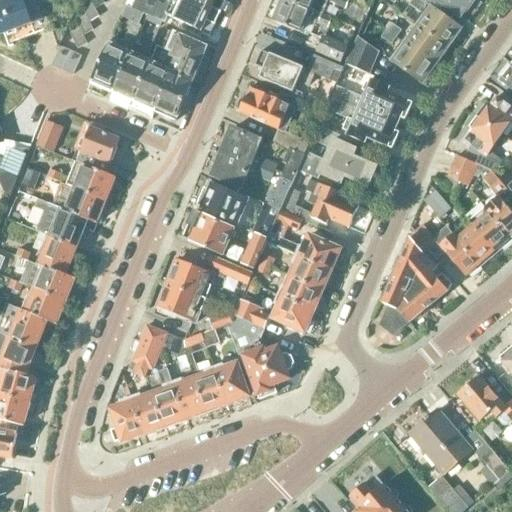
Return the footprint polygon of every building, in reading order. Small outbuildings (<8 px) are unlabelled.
[(0,34),(31,21),(22,0),(2,0),(3,2),(0,3),(0,34)] [(84,0),(79,3),(84,11),(89,21),(90,21),(100,16),(96,7),(95,8),(90,0),(84,0)] [(221,14),(222,12),(195,0),(174,0),(173,3),(166,0),(128,0),(126,5),(165,22),(168,16),(202,31),(202,30),(210,34),(220,14),(221,14)] [(195,0),(222,12),(223,10),(222,9),(226,0),(195,0)] [(329,28),(333,18),(286,0),(283,0),(275,22),(301,33),(302,30),(308,18),(316,22),(319,23),(318,24),(329,28)] [(286,0),(333,18),(333,17),(323,13),(328,1),(338,5),(340,0),(286,0)] [(417,24),(450,47),(459,36),(458,29),(460,27),(431,5),(422,0),(412,0),(410,4),(424,15),(417,24)] [(480,0),(436,0),(461,18),(462,16),(469,22),(479,9),(478,9),(483,2),(480,0)] [(89,21),(84,11),(74,16),(78,24),(84,34),(94,29),(90,21),(89,21)] [(130,51),(131,51),(143,26),(134,22),(129,34),(128,33),(124,40),(113,35),(91,82),(102,87),(104,85),(114,89),(130,51)] [(392,23),(387,29),(398,36),(402,30),(392,23)] [(84,34),(78,24),(68,29),(78,49),(88,43),(84,34)] [(405,41),(434,62),(437,59),(442,59),(450,47),(417,24),(405,41)] [(398,36),(387,29),(382,36),(392,44),(398,36)] [(180,67),(178,72),(177,75),(193,82),(207,47),(171,31),(163,49),(173,53),(172,56),(173,57),(172,60),(173,64),(180,67)] [(342,61),(348,48),(324,37),(317,50),(342,61)] [(359,37),(347,65),(366,73),(369,74),(380,51),(359,37)] [(431,66),(434,62),(405,41),(391,60),(420,82),(425,82),(433,71),(431,66)] [(54,65),(64,70),(72,51),(62,46),(54,65)] [(72,51),(64,70),(73,74),(82,55),(72,51)] [(130,51),(114,89),(124,93),(123,96),(133,101),(151,60),(131,51),(130,51)] [(308,70),(307,69),(307,67),(273,53),(273,54),(264,51),(258,65),(267,69),(262,78),(296,93),(301,83),(311,87),(316,74),(331,81),(331,80),(337,83),(344,68),(315,55),(308,70)] [(172,69),(151,60),(133,101),(144,106),(146,102),(156,107),(172,69)] [(511,89),(511,68),(502,81),(511,89)] [(177,120),(193,82),(177,75),(178,72),(172,69),(156,107),(166,111),(165,114),(177,120)] [(359,107),(400,125),(403,119),(407,121),(415,103),(390,92),(392,87),(372,78),(364,97),(336,85),(332,95),(348,102),(359,107)] [(274,141),(290,148),(305,154),(310,142),(286,132),(300,100),(281,92),(278,98),(250,87),(246,98),(244,97),(240,99),(238,104),(239,108),(241,109),(239,112),(278,128),(275,136),(274,141)] [(475,113),(503,134),(511,122),(511,107),(497,97),(492,105),(488,101),(482,102),(475,113)] [(398,131),(400,125),(359,107),(347,135),(367,144),(369,139),(394,151),(402,133),(398,131)] [(491,152),(503,134),(475,113),(467,124),(467,130),(471,133),(465,141),(472,145),(468,152),(479,157),(477,163),(493,171),(504,161),(491,152)] [(54,142),(60,126),(47,121),(37,146),(54,153),(57,143),(54,142)] [(73,160),(76,162),(106,174),(120,140),(103,133),(104,129),(92,124),(81,150),(77,149),(73,160)] [(307,152),(306,155),(299,170),(319,179),(323,170),(345,179),(348,172),(360,178),(362,178),(364,179),(367,179),(369,178),(371,178),(372,177),(373,176),(374,175),(375,174),(376,173),(376,171),(376,169),(376,167),(375,166),(374,165),(374,164),(373,162),(372,162),(369,160),(356,154),(361,144),(319,125),(312,140),(333,149),(327,161),(307,152)] [(223,152),(293,183),(299,170),(306,155),(305,154),(290,148),(284,163),(287,164),(283,173),(277,170),(279,165),(263,159),(263,158),(255,155),(261,140),(233,129),(223,152)] [(281,210),(282,209),(291,188),(293,183),(223,152),(214,176),(242,188),(248,174),(256,178),(256,176),(272,183),(273,179),(280,182),(276,191),(272,189),(265,204),(281,210)] [(454,166),(474,176),(475,172),(480,174),(481,175),(484,167),(479,164),(459,155),(454,166)] [(51,169),(48,178),(59,182),(64,184),(106,201),(115,178),(106,174),(76,162),(70,177),(62,174),(51,169)] [(474,176),(454,166),(449,177),(444,189),(455,194),(461,182),(469,186),(474,176)] [(484,167),(481,175),(484,179),(499,197),(508,189),(493,172),(484,167)] [(29,168),(22,185),(35,190),(41,173),(29,168)] [(11,195),(18,178),(1,172),(0,174),(0,178),(6,193),(11,195)] [(300,217),(299,219),(325,230),(327,224),(329,225),(331,220),(350,228),(360,206),(341,197),(343,192),(344,193),(345,192),(318,180),(318,182),(319,182),(319,183),(311,180),(306,191),(312,193),(308,202),(316,205),(312,213),(296,206),(302,193),(291,188),(282,209),(300,217)] [(248,200),(237,196),(239,193),(214,182),(212,188),(205,185),(197,205),(233,220),(239,222),(248,200)] [(55,206),(61,209),(66,210),(65,212),(88,221),(97,224),(106,201),(64,184),(55,206)] [(436,190),(425,200),(441,219),(452,209),(436,190)] [(486,209),(511,240),(511,212),(499,197),(486,208),(487,209),(486,209)] [(271,235),(281,210),(265,204),(253,233),(257,235),(257,234),(268,238),(267,239),(269,239),(271,235)] [(504,249),(511,241),(511,240),(486,209),(487,209),(486,208),(470,222),(495,253),(502,247),(504,249)] [(66,210),(61,209),(49,237),(76,248),(88,221),(65,212),(66,210)] [(295,229),(299,219),(300,217),(282,209),(281,210),(271,235),(282,239),(288,226),(295,229)] [(196,210),(185,236),(225,253),(236,227),(196,210)] [(490,257),(495,253),(470,222),(454,235),(481,268),(492,259),(490,257)] [(423,226),(414,233),(429,251),(438,242),(423,226)] [(38,265),(43,268),(44,266),(65,275),(76,248),(49,237),(40,233),(34,248),(44,252),(38,265)] [(383,303),(389,306),(398,310),(414,289),(428,259),(433,255),(429,251),(414,233),(383,303)] [(255,268),(267,239),(268,238),(257,234),(257,235),(244,264),(255,268)] [(481,268),(454,235),(441,246),(467,277),(470,274),(472,276),(481,268)] [(295,253),(332,269),(342,247),(325,240),(324,243),(308,236),(302,248),(298,246),(295,253)] [(238,259),(243,247),(231,242),(226,255),(238,259)] [(27,261),(30,253),(19,249),(16,257),(27,261)] [(332,269),(295,253),(290,264),(295,266),(291,276),(323,290),(332,269)] [(262,264),(272,268),(276,259),(266,255),(262,264)] [(441,264),(433,255),(428,259),(414,289),(398,310),(389,306),(378,326),(381,330),(390,340),(414,320),(419,320),(424,315),(425,311),(449,290),(453,285),(444,275),(438,277),(433,272),(438,268),(438,267),(441,264)] [(249,285),(251,280),(254,273),(213,256),(209,267),(249,285)] [(169,282),(207,298),(212,284),(217,273),(179,258),(169,282)] [(272,268),(262,264),(259,271),(269,276),(272,268)] [(75,279),(65,275),(44,266),(43,268),(34,290),(66,303),(75,279)] [(323,290),(291,276),(285,288),(281,287),(276,297),(313,313),(323,290)] [(23,285),(12,280),(9,288),(20,292),(23,285)] [(202,311),(207,298),(169,282),(159,307),(197,322),(202,311)] [(247,291),(259,296),(261,291),(249,285),(247,291)] [(25,313),(47,322),(57,326),(66,303),(34,290),(26,312),(25,313)] [(232,296),(228,307),(236,311),(241,300),(232,296)] [(303,335),(313,313),(276,297),(274,303),(278,305),(272,317),(288,324),(287,328),(303,335)] [(236,315),(253,322),(264,327),(269,317),(264,314),(266,309),(241,299),(241,300),(236,311),(235,314),(236,315)] [(25,313),(26,312),(21,310),(16,322),(9,319),(3,334),(10,337),(37,349),(47,322),(25,313)] [(233,323),(233,322),(229,313),(210,319),(214,330),(216,329),(228,325),(233,323)] [(261,340),(264,327),(253,322),(236,315),(233,322),(233,323),(228,325),(234,340),(237,339),(258,396),(270,391),(269,388),(291,379),(288,371),(293,369),(295,363),(293,356),(286,353),(281,355),(279,349),(266,354),(265,350),(254,354),(247,336),(261,340)] [(129,372),(145,378),(149,368),(154,369),(161,352),(178,359),(187,355),(187,350),(185,340),(185,339),(148,324),(129,372)] [(221,343),(216,329),(214,330),(203,334),(206,343),(208,348),(221,343)] [(37,349),(10,337),(3,334),(0,333),(0,370),(4,371),(26,376),(37,349)] [(185,340),(187,350),(206,343),(203,334),(185,340)] [(511,348),(501,358),(504,361),(503,362),(511,372),(511,348)] [(208,375),(195,380),(206,411),(227,404),(214,368),(213,362),(204,365),(206,371),(208,375)] [(214,368),(227,404),(248,396),(237,365),(224,369),(223,365),(214,368)] [(0,382),(0,395),(30,403),(36,379),(26,376),(4,371),(1,383),(0,382)] [(482,421),(493,412),(504,425),(509,425),(511,422),(511,400),(505,406),(481,377),(459,395),(482,421)] [(206,411),(195,380),(184,384),(183,379),(173,383),(186,419),(206,411)] [(186,419),(173,383),(164,386),(166,390),(153,395),(165,427),(186,419)] [(30,403),(0,395),(0,420),(23,427),(30,403)] [(165,427),(153,395),(142,399),(140,395),(131,398),(144,434),(165,427)] [(123,442),(144,434),(131,398),(122,401),(123,405),(112,409),(119,429),(113,431),(116,438),(121,436),(123,442)] [(440,410),(436,413),(409,436),(444,475),(474,449),(483,459),(488,465),(481,471),(493,486),(494,485),(499,491),(511,479),(511,473),(510,472),(510,471),(493,451),(478,433),(468,442),(450,421),(449,421),(440,410)] [(0,457),(12,459),(17,435),(15,434),(17,425),(0,420),(0,457)] [(377,478),(367,486),(367,485),(352,497),(364,511),(412,511),(413,509),(410,505),(405,505),(403,507),(397,500),(398,498),(399,492),(396,489),(391,488),(389,490),(385,486),(384,487),(377,478)] [(460,485),(456,489),(449,481),(444,479),(441,482),(440,481),(431,488),(450,511),(465,511),(471,507),(470,506),(474,502),(460,485)]
